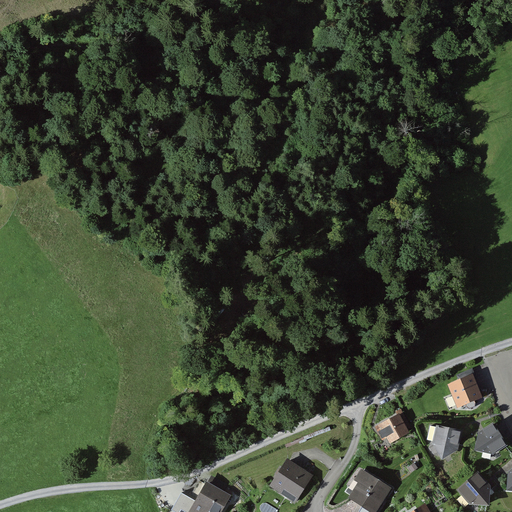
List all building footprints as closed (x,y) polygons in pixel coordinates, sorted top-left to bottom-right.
[(474,376),(448,386),(458,409),(484,399),(474,376)] [(400,416),(375,429),(382,443),(387,440),(390,446),(410,435),(400,416)] [(495,425),(479,435),(475,451),(493,456),(509,446),(495,425)] [(462,433),(437,428),(433,446),(443,461),(459,451),(462,433)] [(315,476),(288,460),(271,487),(298,503),(315,476)] [(378,511),(392,489),(362,471),(355,482),(359,484),(349,499),(371,511),(378,511)] [(479,474),(460,489),(472,506),(491,507),(491,487),(479,474)] [(223,511),(232,496),(206,482),(189,511),(223,511)]
